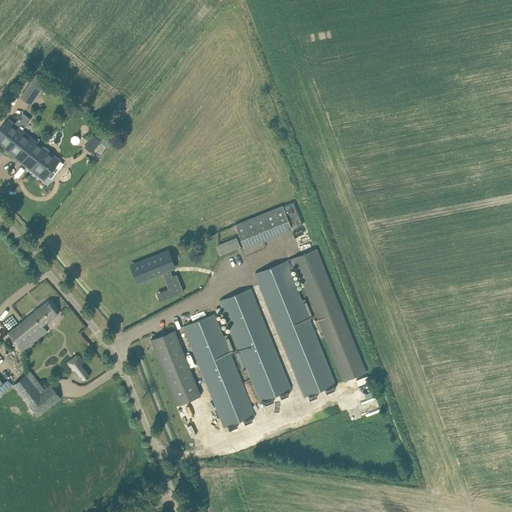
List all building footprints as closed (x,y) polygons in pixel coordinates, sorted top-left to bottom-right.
[(46,81),(36,74),(27,87),(37,94),(46,81)] [(18,155),(20,157),(29,164),(27,166),(44,180),(47,176),(51,179),(59,169),(55,166),(60,160),(34,139),(26,133),(22,130),(14,124),(8,119),(0,129),(0,145),(16,158),(18,155)] [(94,135),(86,146),(92,151),(100,140),(94,135)] [(236,224),(244,247),(308,222),(299,200),(236,224)] [(236,237),(215,245),(219,255),(240,247),(236,237)] [(291,267),(296,265),(342,381),(366,371),(317,248),(255,273),(304,397),(337,384),(291,267)] [(168,250),(132,265),(137,277),(138,276),(140,280),(138,281),(139,281),(163,271),(166,278),(164,278),(168,288),(170,287),(173,295),(184,291),(177,273),(171,276),(168,269),(174,267),(168,250)] [(291,389),(250,288),(219,300),(260,402),(291,389)] [(58,313),(48,301),(8,333),(23,351),(48,331),(43,325),(58,313)] [(224,427),(255,414),(214,313),(183,326),(224,427)] [(174,329),(151,339),(177,405),(201,395),(174,329)] [(83,380),(90,375),(79,361),(72,367),(83,380)] [(40,392),(26,374),(13,385),(37,416),(61,398),(50,384),(44,389),(40,392)]
